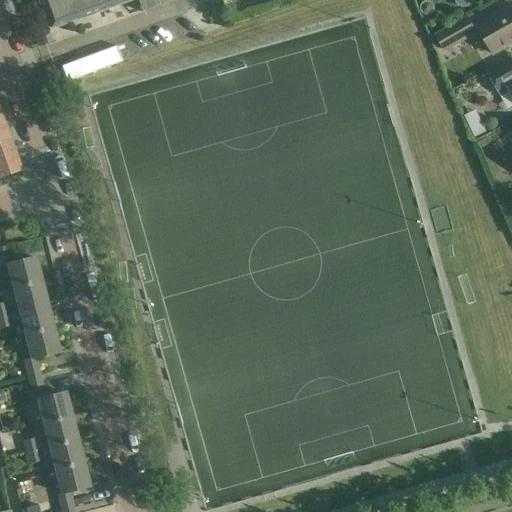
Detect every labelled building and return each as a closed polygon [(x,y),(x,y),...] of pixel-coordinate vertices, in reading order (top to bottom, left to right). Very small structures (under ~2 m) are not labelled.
[(38,0),(49,31),(69,24),(137,0),(142,14),(175,3),(174,0),(38,0)] [(494,54),(511,44),(511,7),(499,14),(479,27),(494,54)] [(477,33),(473,27),(467,17),(437,35),(446,50),(477,33)] [(511,94),(511,60),(511,59),(489,72),(500,93),(508,88),(511,94)] [(474,150),(485,145),(476,123),(465,128),(474,150)] [(0,152),(13,148),(5,125),(0,126),(0,152)] [(0,152),(0,178),(21,171),(13,148),(0,152)] [(0,265),(6,264),(12,288),(39,281),(33,257),(11,263),(6,246),(0,247),(0,265)] [(18,311),(45,305),(39,281),(12,288),(18,311)] [(6,303),(0,304),(0,328),(11,326),(6,303)] [(45,305),(18,311),(24,335),(51,328),(45,305)] [(23,361),(28,381),(39,378),(34,357),(57,352),(51,328),(24,335),(30,359),(23,361)] [(39,378),(28,381),(33,400),(36,400),(42,424),(70,417),(64,393),(45,398),(39,378)] [(0,424),(31,416),(25,396),(0,402),(0,424)] [(23,442),(26,453),(39,450),(49,447),(49,448),(76,441),(70,417),(42,424),(45,434),(34,437),(35,439),(23,442)] [(55,471),(82,464),(76,441),(49,448),(55,471)] [(42,461),(39,450),(26,453),(29,465),(42,461)] [(61,511),(74,511),(69,492),(88,487),(82,464),(55,471),(60,493),(57,494),(61,511)]
